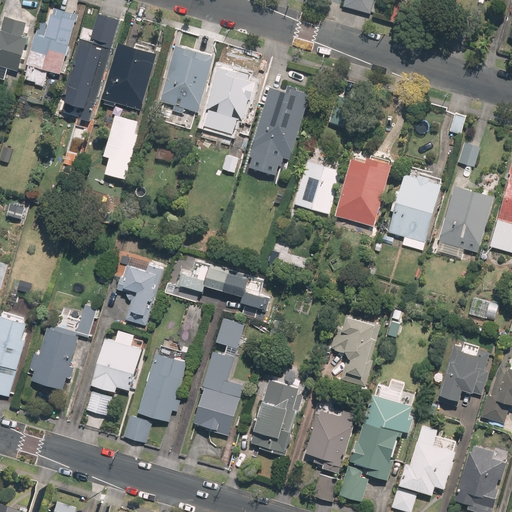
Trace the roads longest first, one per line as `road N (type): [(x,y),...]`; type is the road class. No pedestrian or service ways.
road 1 (tertiary): [(511,91),(201,0)]
road 2 (residential): [(248,511),(0,436)]
